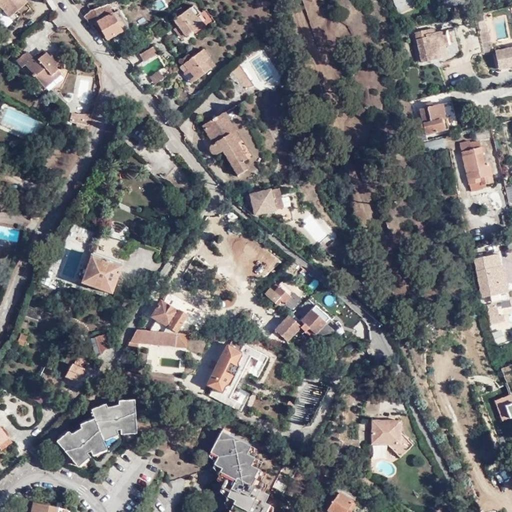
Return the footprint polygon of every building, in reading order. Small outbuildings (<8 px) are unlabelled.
[(0,0),(0,4),(7,12),(21,0),(0,0)] [(408,0),(392,0),(399,24),(413,20),(408,0)] [(8,14),(7,12),(0,4),(0,15),(2,19),(8,14)] [(83,15),(90,25),(96,21),(105,38),(127,26),(117,9),(111,12),(106,4),(92,8),(91,9),(83,15)] [(172,29),(179,40),(201,25),(195,15),(199,12),(194,4),(184,12),(176,17),(168,23),(172,29)] [(195,15),(201,25),(206,22),(194,4),(199,12),(195,15)] [(173,12),(176,17),(184,12),(180,7),(173,12)] [(427,27),(417,29),(425,61),(441,57),(445,56),(446,61),(448,60),(465,50),(459,25),(439,29),(438,24),(427,27)] [(174,43),(179,40),(172,29),(166,33),(174,43)] [(152,45),(138,54),(143,61),(156,52),(152,45)] [(40,47),(29,55),(32,59),(43,51),(40,47)] [(189,73),(194,80),(211,68),(214,65),(208,57),(202,48),(184,62),(182,64),(186,70),(189,73)] [(32,59),(29,55),(23,49),(13,58),(18,65),(22,62),(39,82),(57,69),(55,66),(61,60),(53,51),(47,55),(43,51),(32,59)] [(511,70),(511,51),(488,56),(492,74),(511,70)] [(181,58),(184,62),(190,57),(187,53),(181,58)] [(245,86),(252,80),(240,66),(233,72),(245,86)] [(60,73),(57,69),(39,82),(43,87),(60,73)] [(190,83),(194,80),(189,73),(186,70),(182,72),(190,83)] [(150,77),(155,84),(163,78),(159,71),(150,77)] [(134,97),(128,107),(126,112),(133,122),(145,112),(134,97)] [(448,101),(442,102),(449,127),(445,128),(443,130),(449,129),(454,128),(448,101)] [(442,102),(419,109),(426,135),(443,130),(445,128),(449,127),(442,102)] [(227,127),(216,109),(194,122),(205,140),(202,142),(202,143),(201,144),(201,146),(201,147),(202,149),(204,150),(205,151),(206,151),(208,152),(209,151),(215,148),(230,172),(239,166),(235,158),(239,156),(229,139),(223,129),(227,127)] [(67,121),(79,125),(82,114),(69,112),(67,121)] [(90,115),(82,114),(79,125),(86,127),(90,115)] [(487,124),(472,128),(474,139),(490,135),(487,124)] [(223,129),(229,139),(233,137),(227,127),(223,129)] [(460,142),(462,151),(470,183),(471,190),(482,188),(481,184),(496,180),(494,169),(490,170),(488,164),(485,165),(480,147),(479,140),(470,142),(469,140),(460,142)] [(23,144),(10,148),(13,155),(26,151),(23,144)] [(276,188),(270,190),(274,209),(272,209),(275,216),(280,215),(291,213),(288,197),(276,200),(275,196),(276,193),(279,193),(278,190),(276,188)] [(274,209),(270,190),(250,195),(255,214),(272,209),(274,209)] [(498,191),(490,193),(493,208),(502,205),(498,191)] [(293,220),(291,213),(280,215),(282,223),(293,220)] [(350,252),(336,238),(324,249),(331,256),(334,255),(339,261),(350,252)] [(122,264),(92,253),(82,282),(113,293),(122,264)] [(472,258),(476,278),(491,276),(494,293),(499,293),(493,265),(499,265),(496,253),(490,254),(472,258)] [(500,264),(499,265),(493,265),(499,293),(506,291),(500,264)] [(479,295),(494,293),(491,276),(476,278),(479,295)] [(283,279),(279,283),(293,295),(296,291),(283,279)] [(293,295),(279,283),(272,291),(278,297),(277,299),(285,306),(288,304),(293,308),(301,299),(303,296),(296,291),(293,295)] [(175,311),(160,301),(151,316),(166,325),(175,330),(185,315),(177,310),(175,311)] [(304,322),(303,324),(304,326),(301,330),(306,334),(311,328),(317,333),(320,332),(322,333),(337,329),(328,322),(332,316),(317,304),(302,321),(304,322)] [(496,305),(486,307),(489,323),(500,321),(496,305)] [(303,324),(291,314),(277,330),(290,341),(301,330),(304,326),(303,324)] [(361,325),(353,315),(346,320),(355,330),(361,325)] [(162,331),(136,328),(130,337),(125,346),(137,347),(137,342),(186,347),(187,334),(174,332),(175,330),(166,325),(162,331)] [(501,329),(491,333),(496,344),(505,340),(501,329)] [(102,349),(104,347),(113,345),(108,331),(101,332),(94,335),(98,350),(102,349)] [(245,340),(229,338),(227,342),(206,385),(212,388),(210,395),(241,410),(245,403),(230,396),(249,356),(264,363),(267,354),(247,345),(243,343),(245,340)] [(87,360),(74,355),(64,375),(80,380),(87,360)] [(47,361),(33,386),(39,389),(50,372),(51,372),(55,365),(47,361)] [(398,377),(395,371),(389,373),(392,379),(398,377)] [(43,404),(47,394),(32,388),(28,398),(43,404)] [(63,448),(72,458),(75,462),(87,452),(86,451),(92,448),(93,450),(105,445),(102,436),(117,431),(116,428),(121,427),(122,430),(135,428),(133,398),(119,400),(119,402),(108,405),(105,403),(91,408),(94,416),(80,423),(81,426),(71,432),(68,430),(57,440),(63,448)] [(371,444),(388,443),(401,456),(412,443),(399,432),(398,420),(371,421),(371,444)] [(158,441),(152,454),(149,461),(162,467),(165,468),(167,472),(169,480),(172,478),(209,466),(216,471),(216,473),(224,477),(220,485),(227,489),(224,496),(232,500),(229,507),(235,511),(268,511),(264,510),(268,502),(264,500),(282,460),(260,449),(261,446),(215,423),(158,441)] [(6,434),(0,439),(0,446),(9,438),(6,434)] [(65,463),(72,458),(63,448),(57,453),(65,463)] [(324,496),(330,501),(337,492),(331,486),(324,496)] [(337,492),(330,501),(328,505),(326,504),(320,511),(315,509),(313,511),(334,511),(335,511),(348,511),(357,500),(340,488),(337,492)] [(61,511),(63,508),(32,502),(30,511),(61,511)]
